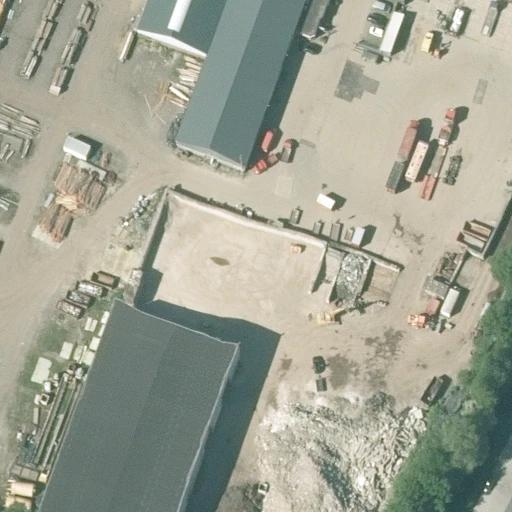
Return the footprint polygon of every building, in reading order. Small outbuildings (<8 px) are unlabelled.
[(206,63),(228,0),(151,0),(137,38),(206,63)] [(244,174),(294,37),(258,24),(267,0),(230,0),(176,149),(244,174)] [(267,0),(258,24),(294,37),(310,42),(314,40),(320,25),(318,21),(315,20),(319,8),(324,10),(328,8),(330,0),(267,0)] [(363,136),(364,114),(334,113),(333,135),(363,136)] [(496,141),(498,130),(476,126),(474,137),(496,141)] [(426,271),(447,279),(454,259),(434,251),(426,271)] [(462,252),(453,281),(469,286),(478,257),(462,252)] [(429,282),(422,298),(441,306),(431,328),(445,334),(462,298),(429,282)] [(45,511),(184,511),(239,358),(117,314),(45,511)] [(293,408),(297,431),(306,430),(302,407),(293,408)]
